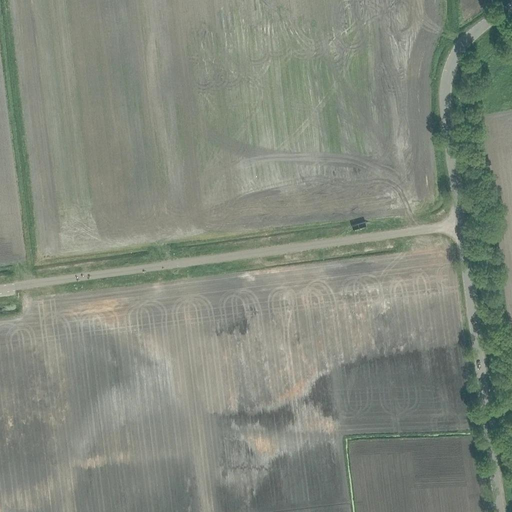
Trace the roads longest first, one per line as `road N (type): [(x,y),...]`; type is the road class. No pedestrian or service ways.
road 1 (unclassified): [(0,289),(461,224)]
road 2 (tertiary): [(499,511),(461,224)]
road 3 (tertiary): [(461,224),(447,73),(461,44),(511,5)]
